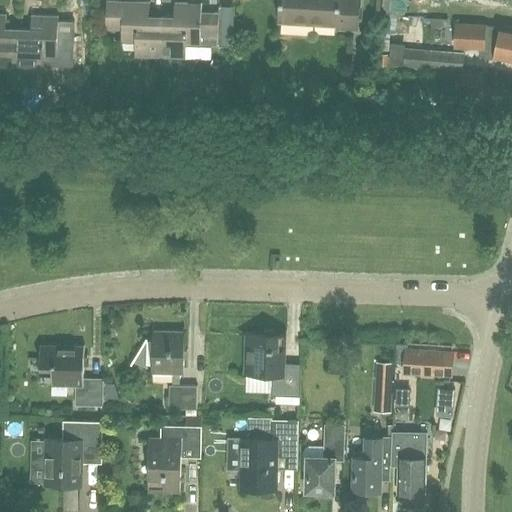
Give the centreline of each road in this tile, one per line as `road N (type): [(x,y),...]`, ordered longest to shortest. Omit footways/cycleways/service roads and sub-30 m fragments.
road 1 (residential): [(0,313),(136,291),(506,297)]
road 2 (residential): [(473,511),(477,433),(506,297)]
